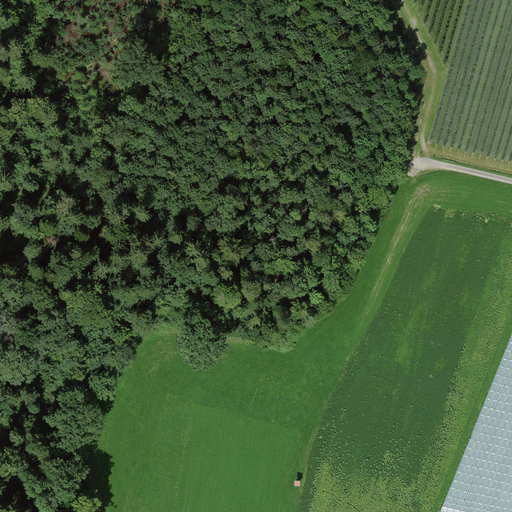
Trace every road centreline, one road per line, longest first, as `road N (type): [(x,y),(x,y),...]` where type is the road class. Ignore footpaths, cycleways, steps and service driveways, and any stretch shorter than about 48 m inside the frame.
road 1 (track): [(0,168),(184,206)]
road 2 (track): [(357,141),(259,0)]
road 3 (residential): [(511,179),(357,141)]
